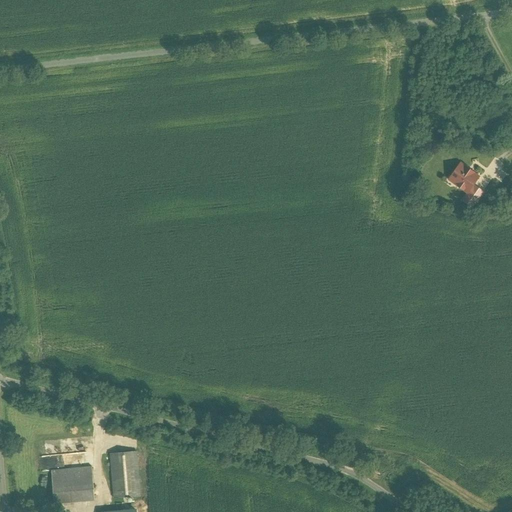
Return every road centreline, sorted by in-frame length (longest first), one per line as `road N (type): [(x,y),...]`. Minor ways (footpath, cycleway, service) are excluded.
road 1 (unclassified): [(0,73),(511,13)]
road 2 (unclassified): [(406,511),(343,469),(102,407)]
